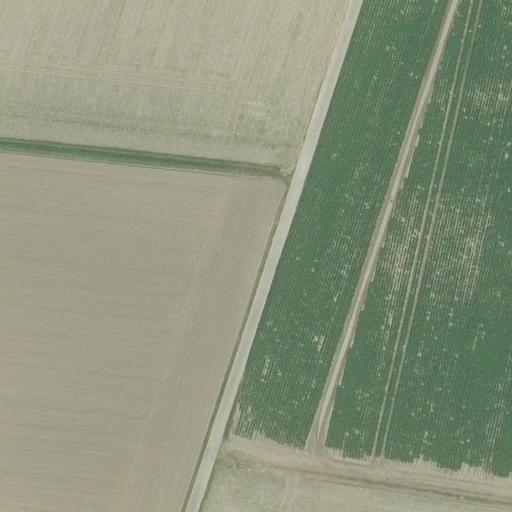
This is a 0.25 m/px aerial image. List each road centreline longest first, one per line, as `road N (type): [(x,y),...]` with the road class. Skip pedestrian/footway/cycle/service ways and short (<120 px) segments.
road 1 (track): [(192,511),(357,0)]
road 2 (track): [(209,459),(511,507)]
road 3 (track): [(0,146),(300,177)]
